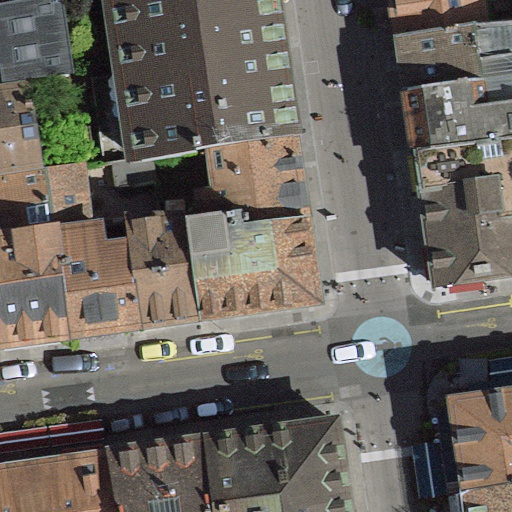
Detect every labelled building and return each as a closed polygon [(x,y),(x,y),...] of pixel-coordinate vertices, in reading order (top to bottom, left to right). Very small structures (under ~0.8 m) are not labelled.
[(36,81),(69,77),(57,0),(45,0),(10,5),(0,6),(0,15),(3,34),(11,84),(36,81)] [(0,15),(0,6),(10,5),(8,0),(0,0),(0,34),(3,34),(0,15)] [(295,141),(273,0),(121,0),(132,73),(94,78),(106,164),(113,163),(132,160),(133,165),(156,162),(234,151),(295,141)] [(397,0),(403,40),(470,31),(466,0),(397,0)] [(478,30),(497,28),(493,0),(466,0),(470,31),(478,30)] [(511,26),(497,28),(478,30),(485,83),(494,144),(511,140),(511,26)] [(478,30),(470,31),(403,40),(411,94),(485,83),(478,30)] [(494,144),(485,83),(411,94),(419,155),(494,144)] [(0,90),(0,177),(47,171),(36,85),(0,90)] [(511,140),(494,144),(419,155),(425,194),(511,181),(511,140)] [(295,141),(234,151),(236,170),(242,215),(244,226),(307,219),(295,141)] [(156,162),(159,185),(216,174),(236,170),(234,151),(156,162)] [(159,185),(156,162),(133,165),(132,160),(113,163),(118,191),(159,185)] [(56,237),(91,232),(84,170),(50,175),(56,237)] [(236,170),(216,174),(219,196),(204,197),(205,216),(242,215),(236,170)] [(56,237),(50,175),(47,171),(0,177),(0,217),(10,215),(13,239),(56,237)] [(511,181),(425,194),(438,288),(511,276),(511,181)] [(10,215),(0,217),(0,240),(13,239),(10,215)] [(244,226),(242,215),(205,216),(188,217),(202,319),(319,302),(307,219),(244,226)] [(202,319),(188,217),(145,216),(129,224),(133,255),(136,275),(143,327),(202,319)] [(143,327),(136,275),(110,278),(108,259),(104,230),(91,232),(56,237),(69,338),(143,327)] [(56,237),(13,239),(0,240),(0,347),(69,338),(56,237)] [(133,255),(108,259),(110,278),(136,275),(133,255)] [(468,495),(511,486),(511,396),(456,405),(468,495)] [(349,511),(338,424),(205,443),(214,511),(349,511)] [(214,511),(205,443),(110,456),(118,511),(214,511)] [(118,511),(110,456),(0,471),(0,511),(118,511)] [(470,511),(511,511),(511,486),(468,495),(470,511)]
